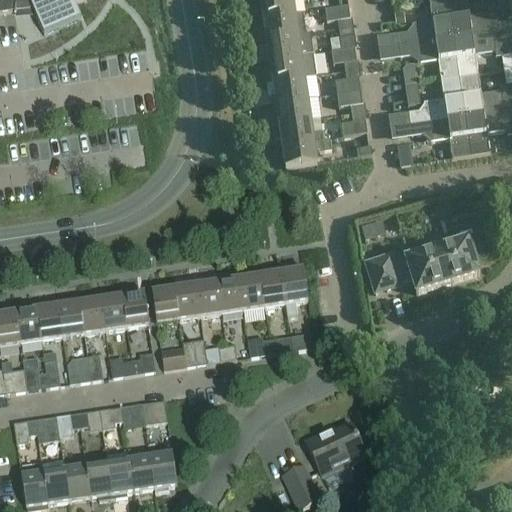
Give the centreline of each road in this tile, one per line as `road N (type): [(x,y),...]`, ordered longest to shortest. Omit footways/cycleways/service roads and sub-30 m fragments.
road 1 (tertiary): [(0,239),(103,225),(140,209),(168,184),(189,147),(195,111),(182,0)]
road 2 (residential): [(191,511),(255,417),(355,366)]
road 3 (residential): [(0,413),(216,382)]
road 4 (residential): [(355,366),(332,228),(388,191)]
road 5 (residential): [(388,191),(360,0)]
road 6 (residential): [(355,366),(511,287)]
road 7 (residential): [(388,191),(511,171)]
